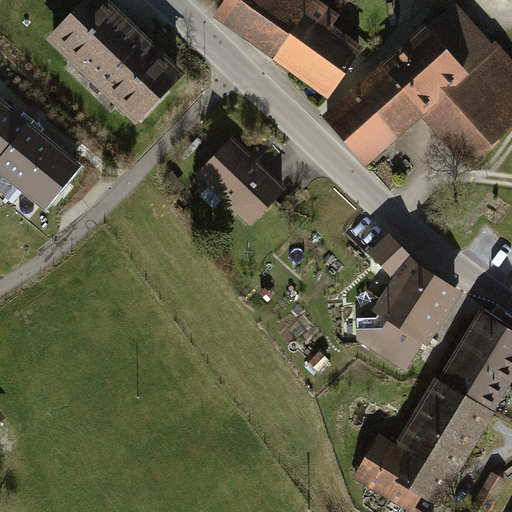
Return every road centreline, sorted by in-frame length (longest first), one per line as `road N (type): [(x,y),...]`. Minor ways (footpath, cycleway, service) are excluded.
road 1 (tertiary): [(511,304),(397,217),(240,68)]
road 2 (residential): [(240,68),(134,182),(55,255),(0,291)]
